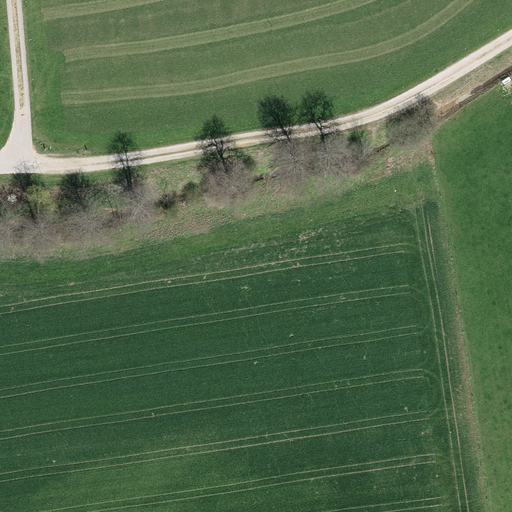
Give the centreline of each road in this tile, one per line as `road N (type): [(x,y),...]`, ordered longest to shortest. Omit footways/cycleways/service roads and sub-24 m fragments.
road 1 (track): [(0,166),(130,160),(273,138),(400,106),(511,37)]
road 2 (track): [(18,165),(6,0)]
